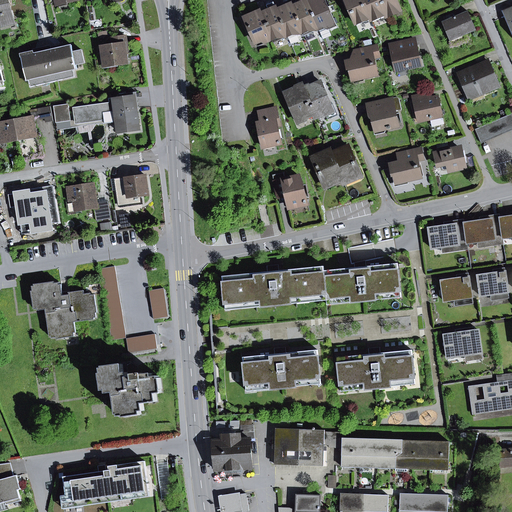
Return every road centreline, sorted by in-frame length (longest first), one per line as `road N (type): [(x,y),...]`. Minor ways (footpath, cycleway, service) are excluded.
road 1 (residential): [(391,214),(323,61),(234,79),(226,3)]
road 2 (primary): [(181,257),(204,511)]
road 3 (residential): [(391,214),(181,257)]
road 4 (residential): [(494,192),(409,0)]
road 5 (residential): [(0,182),(174,152)]
road 6 (primary): [(164,0),(174,152)]
